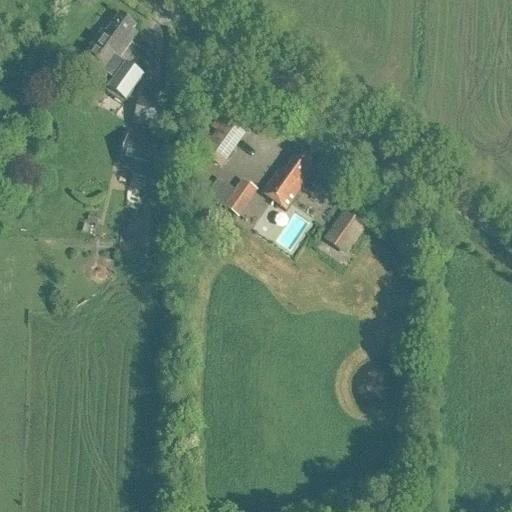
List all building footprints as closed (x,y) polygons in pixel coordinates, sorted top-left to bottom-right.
[(107,37),(102,34),(82,63),(104,80),(106,77),(113,83),(107,92),(124,104),(142,79),(118,62),(136,36),(132,33),(134,30),(119,19),(107,37)] [(132,129),(159,136),(168,104),(140,96),(132,129)] [(200,158),(222,174),(250,135),(228,119),(227,121),(220,117),(210,131),(216,135),(200,158)] [(120,170),(159,182),(170,148),(131,136),(120,170)] [(285,215),(298,197),(298,196),(312,175),(308,172),(310,169),(296,159),(283,177),(279,174),(262,198),(285,215)] [(205,197),(215,204),(227,188),(217,181),(205,197)] [(348,208),(355,200),(333,182),(326,191),(348,208)] [(238,220),(257,194),(242,184),(223,210),(238,220)] [(366,230),(342,214),(322,243),(345,259),(366,230)]
